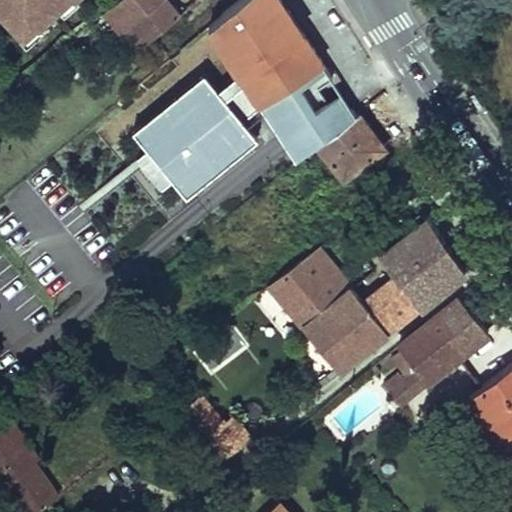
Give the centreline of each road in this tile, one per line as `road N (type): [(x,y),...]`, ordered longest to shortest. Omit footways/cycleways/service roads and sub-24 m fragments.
road 1 (residential): [(511,238),(223,476),(177,495),(98,490),(64,511)]
road 2 (primary): [(367,0),(511,218)]
